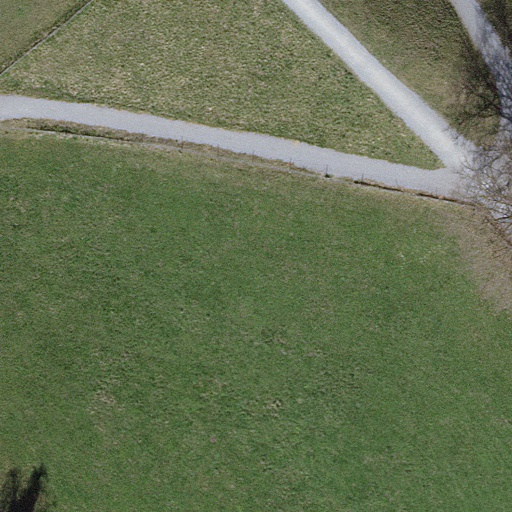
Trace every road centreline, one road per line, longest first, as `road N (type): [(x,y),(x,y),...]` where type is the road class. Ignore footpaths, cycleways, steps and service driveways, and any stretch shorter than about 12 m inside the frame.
road 1 (track): [(511,151),(477,181),(0,103)]
road 2 (track): [(477,181),(287,0)]
road 3 (track): [(451,0),(511,116)]
